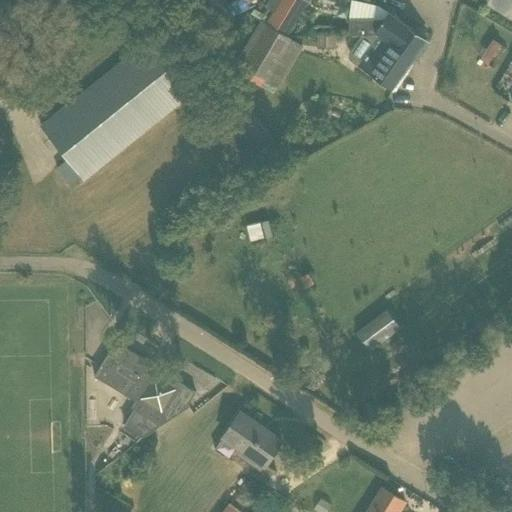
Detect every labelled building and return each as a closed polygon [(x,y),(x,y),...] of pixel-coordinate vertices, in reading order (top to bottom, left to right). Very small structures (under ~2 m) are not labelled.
[(199,0),(195,4),(203,11),(216,23),(222,27),(231,16),(233,14),(229,11),(228,9),(217,0),(199,0)] [(282,33),(291,38),(301,22),(298,20),(309,1),(306,0),(281,0),(275,11),(267,24),(282,33)] [(380,35),(413,59),(427,39),(389,13),(390,11),(380,4),(361,0),(351,0),(350,19),(349,34),(363,34),(374,34),(376,32),(380,35)] [(267,24),(243,66),(282,87),(305,46),(291,38),(282,33),(267,24)] [(161,31),(41,126),(67,159),(57,167),(71,185),(81,176),(84,179),(202,83),(161,31)] [(351,60),(392,88),(413,59),(380,35),(376,32),(374,34),(363,34),(350,53),(351,60)] [(318,48),(337,48),(336,34),(318,34),(318,48)] [(239,121),(255,141),(265,133),(249,113),(239,121)] [(367,348),(400,328),(388,308),(355,328),(367,348)] [(0,511),(33,511),(124,370),(93,350),(84,364),(43,337),(0,404),(0,511)] [(282,440),(240,412),(223,436),(265,465),(282,440)] [(398,511),(409,496),(386,483),(368,511),(398,511)] [(221,511),(242,511),(230,502),(221,511)]
